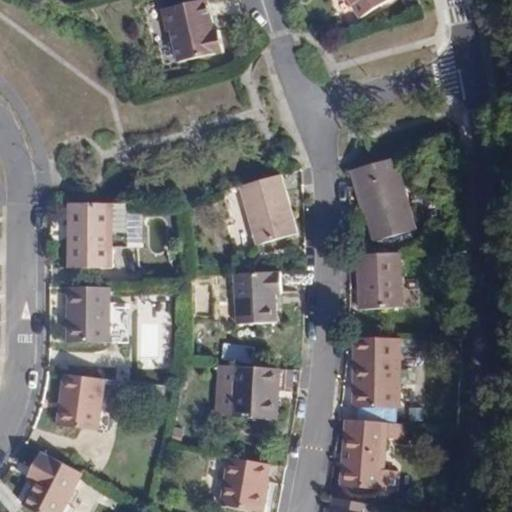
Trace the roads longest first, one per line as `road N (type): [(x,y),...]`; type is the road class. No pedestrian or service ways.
road 1 (residential): [(476,63),(500,344),(488,511)]
road 2 (residential): [(302,511),(329,302),(328,197),(307,110)]
road 3 (residential): [(0,431),(23,358),(22,196),(0,122)]
road 4 (residential): [(476,63),(307,110)]
